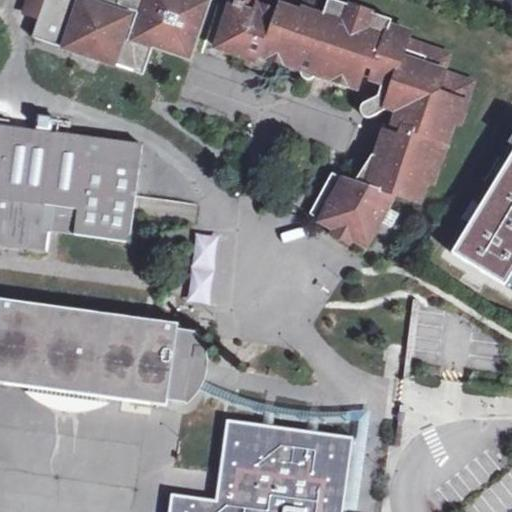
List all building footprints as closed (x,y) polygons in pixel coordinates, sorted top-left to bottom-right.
[(135,30),(195,49),(211,0),(45,0),(33,37),(144,74),(153,47),(132,39),(135,30)] [(383,221),(391,209),(399,196),(421,204),(429,183),(434,185),(456,123),(462,126),(477,84),(445,73),(451,55),(408,40),(410,33),(389,27),(391,21),(332,1),(329,8),(309,1),(304,14),(280,6),(278,12),(258,5),(260,0),(231,0),(216,48),(256,62),(258,56),(303,72),(303,74),(304,77),(307,79),(310,80),(312,79),(314,78),(316,76),(358,90),(363,76),(371,78),(370,82),(383,86),(379,97),(363,106),(362,110),(362,112),(364,115),(367,117),(371,117),(384,110),(388,100),(400,105),(394,126),(403,129),(400,138),(385,133),(377,157),(374,156),(358,182),(349,179),(347,182),(340,194),(329,187),(315,208),(370,242),(383,221)] [(191,60),(195,49),(135,30),(132,39),(153,47),(191,60)] [(0,245),(61,254),(64,234),(130,243),(143,147),(0,126),(0,245)] [(511,153),(506,162),(489,185),(476,203),(463,221),(444,249),(497,282),(510,261),(511,262),(511,153)] [(506,162),(498,156),(482,180),(489,185),(506,162)] [(336,175),(329,187),(340,194),(347,182),(336,175)] [(469,198),(456,216),(463,221),(476,203),(469,198)] [(366,248),(370,242),(315,208),(312,214),(337,229),(352,239),(366,248)] [(401,215),(391,209),(383,221),(393,228),(401,215)] [(272,289),(305,236),(267,213),(235,265),(272,289)] [(349,245),(352,239),(337,229),(333,235),(349,245)] [(317,318),(351,264),(314,241),(281,294),(317,318)] [(511,262),(510,261),(497,282),(505,287),(511,276),(511,262)] [(494,345),(388,278),(351,338),(456,404),(494,345)] [(177,331),(178,325),(0,300),(0,382),(167,406),(171,378),(174,353),(177,331)] [(196,334),(177,331),(174,353),(171,378),(191,381),(195,376),(204,365),(204,360),(209,361),(209,349),(203,336),(196,330),(196,334)] [(344,511),(354,438),(318,433),(228,419),(217,500),(172,495),(169,511),(344,511)]
